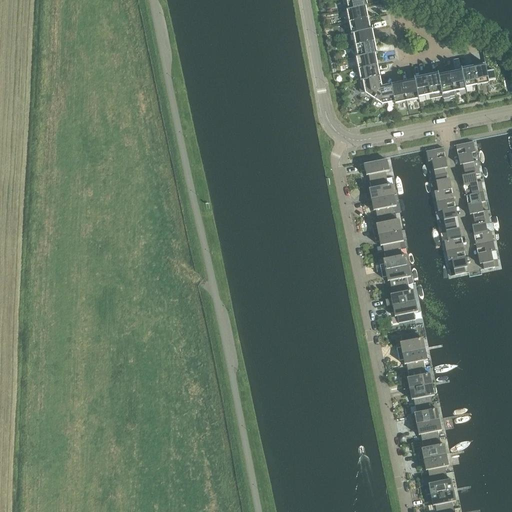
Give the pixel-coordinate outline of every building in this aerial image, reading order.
[(346,11),(347,11),(366,7),(369,7),(368,6),(366,0),(342,0),(344,5),(345,5),(346,11)] [(347,11),(349,23),(368,19),(366,7),(347,11)] [(351,35),(354,34),(353,34),(371,30),(368,19),(349,23),(352,34),(351,34),(351,35)] [(354,34),(356,46),(375,42),(373,30),(371,30),(353,34),(354,34)] [(356,46),(358,57),(358,58),(376,54),(378,54),(378,53),(377,53),(375,42),(356,46)] [(356,58),(359,70),(378,66),(376,54),(358,58),(358,57),(356,58)] [(485,64),(473,67),(477,86),(489,83),(490,86),(500,84),(496,63),(486,65),(485,64)] [(359,70),(361,81),(380,77),(378,66),(359,70)] [(461,68),(462,71),(465,88),(466,88),(477,86),(473,67),(462,69),(462,68),(461,68)] [(462,71),(450,73),(454,92),(466,90),(466,91),(466,90),(466,88),(465,88),(462,71)] [(438,74),(426,76),(430,95),(431,100),(443,97),(443,95),(442,95),(442,93),(439,75),(438,73),(438,74)] [(450,73),(439,75),(442,93),(442,95),(443,95),(443,97),(443,99),(449,98),(449,97),(455,96),(454,92),(450,73)] [(414,78),(415,80),(418,98),(419,97),(430,95),(426,76),(415,78),(414,78)] [(365,93),(374,99),(382,87),(380,78),(381,78),(381,77),(380,77),(361,81),(360,81),(361,82),(362,88),(361,88),(361,89),(360,89),(360,90),(360,91),(360,92),(361,93),(362,93),(363,93),(365,93)] [(415,80),(403,83),(407,102),(418,99),(419,100),(419,97),(418,98),(415,80)] [(403,83),(392,85),(395,102),(395,104),(395,105),(396,105),(396,104),(407,102),(403,83)] [(382,87),(374,99),(382,105),(395,102),(392,85),(392,84),(391,84),(391,85),(382,87)] [(463,165),(464,170),(478,167),(477,161),(473,162),(471,153),(475,153),(473,142),(456,146),(460,166),(463,165)] [(430,171),(431,177),(446,174),(445,169),(448,168),(444,148),(426,152),(428,162),(432,161),(434,170),(430,171)] [(369,175),(370,182),(387,179),(385,172),(389,171),(387,160),(360,165),(361,172),(366,171),(366,176),(369,175)] [(462,176),(466,196),(483,192),(481,182),(477,183),(476,175),(480,174),(478,167),(464,170),(465,176),(462,176)] [(434,192),(436,202),(454,198),(450,179),(447,179),(446,174),(431,177),(433,183),(437,183),(438,191),(434,192)] [(366,195),(367,201),(394,196),(392,185),(388,185),(387,179),(370,182),(372,189),(369,189),(370,194),(366,195)] [(473,215),(474,220),(488,217),(487,211),(483,211),(481,203),(485,202),(483,192),(466,196),(470,213),(470,215),(473,215)] [(376,211),(377,217),(394,214),(393,207),(397,207),(394,196),(367,201),(368,208),(373,207),(374,211),(376,211)] [(440,220),(441,227),(456,224),(455,218),(458,218),(454,198),(436,202),(438,212),(442,211),(444,219),(440,220)] [(373,230),(374,236),(401,231),(399,220),(395,221),(394,214),(377,217),(379,224),(376,224),(377,229),(373,230)] [(472,226),(476,245),(493,242),(491,232),(487,233),(486,224),(490,223),(488,217),(474,220),(475,225),(472,226)] [(444,241),(446,251),(464,248),(460,228),(457,229),(456,224),(441,227),(443,233),(447,232),(448,241),(444,241)] [(383,246),(384,253),(401,249),(400,243),(404,242),(401,231),(374,236),(375,243),(380,242),(381,246),(383,246)] [(493,242),(476,245),(480,262),(482,262),(484,270),(498,267),(497,260),(493,261),(491,252),(495,252),(493,242)] [(464,248),(446,251),(448,261),(452,260),(454,269),(450,270),(451,276),(466,273),(464,265),(467,265),(464,248)] [(380,265),(381,272),(409,266),(406,255),(402,256),(401,249),(384,253),(386,259),(383,260),(384,264),(380,265)] [(390,281),(392,288),(408,285),(407,278),(411,277),(409,266),(381,272),(383,278),(387,277),(388,282),(390,281)] [(387,300),(388,307),(416,301),(413,290),(409,291),(408,285),(392,288),(392,293),(390,293),(391,300),(387,300)] [(416,301),(388,307),(390,313),(394,313),(395,317),(397,317),(399,324),(415,320),(414,313),(418,312),(416,301)] [(397,348),(398,355),(425,349),(423,338),(419,339),(418,332),(401,335),(402,340),(400,341),(401,347),(397,348)] [(407,365),(408,371),(425,368),(424,361),(428,360),(425,349),(398,355),(399,361),(404,360),(405,365),(407,365)] [(404,384),(405,390),(432,385),(430,374),(426,374),(425,368),(408,371),(410,378),(407,378),(408,383),(404,384)] [(414,400),(415,406),(432,403),(431,397),(435,396),(432,385),(405,390),(406,397),(411,396),(412,400),(414,400)] [(411,419),(412,425),(440,420),(437,409),(433,410),(432,403),(415,406),(417,413),(414,414),(415,418),(411,419)] [(421,435),(423,442),(439,438),(438,432),(442,431),(440,420),(412,425),(414,432),(418,431),(419,436),(421,435)] [(418,454),(419,461),(447,455),(444,444),(441,445),(439,438),(423,442),(424,448),(422,449),(422,453),(418,454)] [(428,470),(430,477),(446,474),(445,467),(449,466),(447,455),(419,461),(421,467),(425,466),(426,471),(428,470)] [(425,490),(427,496),(454,491),(452,480),(448,480),(446,474),(430,477),(431,484),(429,484),(430,489),(425,490)] [(435,506),(436,511),(438,511),(453,509),(452,502),(456,502),(454,491),(427,496),(428,503),(432,502),(433,506),(435,506)]
